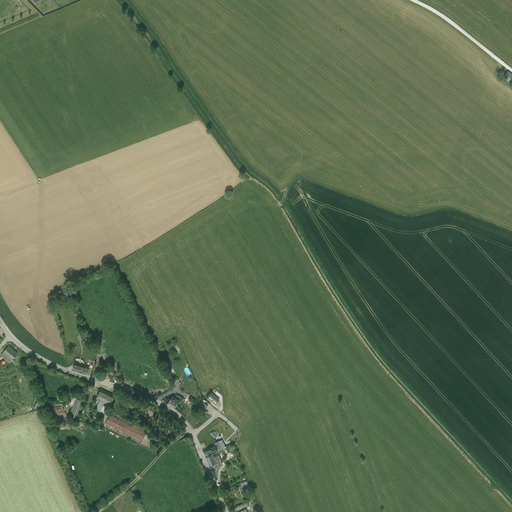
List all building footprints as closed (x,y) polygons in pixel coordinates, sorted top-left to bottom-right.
[(509,83),(511,78),(511,74),(508,71),(502,78),(509,83)] [(12,359),(17,353),(8,346),(3,352),(12,359)] [(86,373),(88,367),(75,362),(73,368),(86,373)] [(96,398),(100,400),(96,409),(104,413),(107,407),(103,405),(104,402),(110,405),(114,396),(100,389),(96,398)] [(211,393),(207,398),(215,404),(219,400),(211,393)] [(180,402),(183,398),(177,395),(175,398),(172,396),(168,403),(175,408),(179,401),(180,402)] [(195,405),(198,401),(191,397),(188,400),(195,405)] [(78,419),(85,402),(76,398),(69,416),(78,419)] [(208,406),(202,401),(197,406),(203,412),(208,406)] [(64,406),(54,407),(55,417),(65,416),(64,406)] [(110,416),(106,424),(142,441),(146,433),(110,416)] [(206,456),(218,450),(217,448),(219,447),(218,444),(215,445),(215,446),(204,451),(206,456)] [(210,466),(217,463),(213,454),(206,457),(210,466)]
